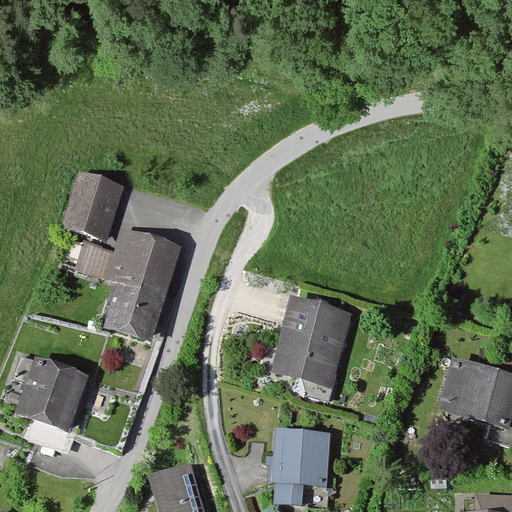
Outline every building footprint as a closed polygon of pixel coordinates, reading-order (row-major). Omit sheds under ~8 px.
[(55,235),(101,248),(116,192),(70,180),(55,235)] [(94,336),(142,351),(172,254),(115,236),(100,284),(109,287),(94,336)] [(106,258),(77,249),(69,275),(98,284),(106,258)] [(345,320),(284,306),(266,380),(327,394),(345,320)] [(1,424),(54,441),(73,383),(20,366),(1,424)] [(511,389),(511,383),(443,366),(429,421),(481,435),(479,443),(511,451),(511,418),(505,417),(511,389)] [(329,441),(268,439),(266,489),(327,491),(329,441)] [(196,511),(187,476),(136,489),(141,511),(196,511)] [(511,511),(511,503),(460,503),(459,511),(511,511)]
